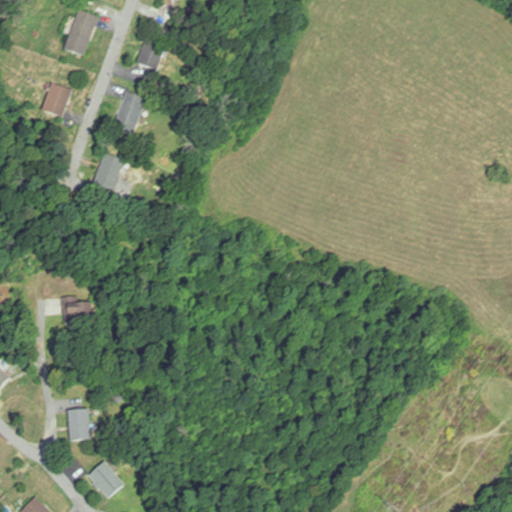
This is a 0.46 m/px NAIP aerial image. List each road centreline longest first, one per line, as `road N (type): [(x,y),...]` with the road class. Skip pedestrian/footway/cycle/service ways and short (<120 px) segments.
road 1 (residential): [(136,0),(71,181)]
road 2 (residential): [(0,422),(90,511)]
